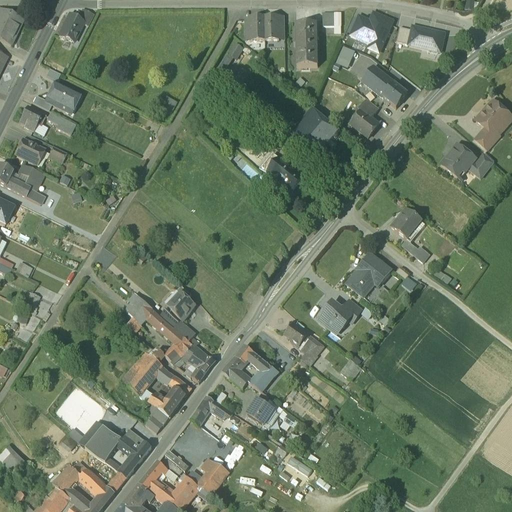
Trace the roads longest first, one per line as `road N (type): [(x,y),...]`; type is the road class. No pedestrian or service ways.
road 1 (residential): [(483,46),(475,25),(371,3),(60,3)]
road 2 (secondary): [(109,511),(242,334)]
road 3 (secondary): [(330,222),(432,99)]
road 4 (secondary): [(330,222),(288,262),(242,334)]
road 5 (secondary): [(242,334),(330,222)]
road 6 (secondary): [(0,130),(60,3)]
road 7 (track): [(511,402),(430,511)]
